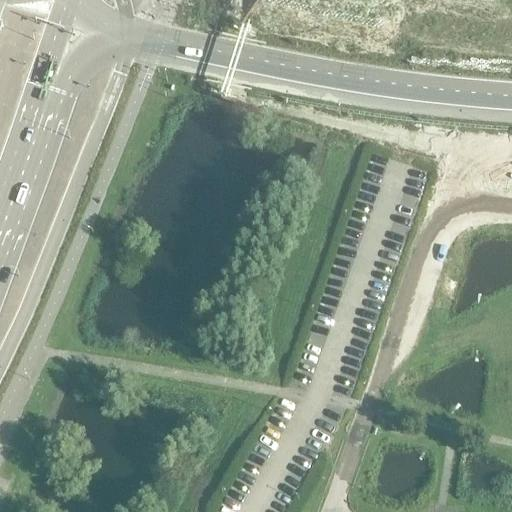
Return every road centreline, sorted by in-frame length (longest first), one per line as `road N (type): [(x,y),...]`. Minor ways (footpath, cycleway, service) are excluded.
road 1 (motorway): [(133,37),(511,110)]
road 2 (primary): [(0,233),(59,66)]
